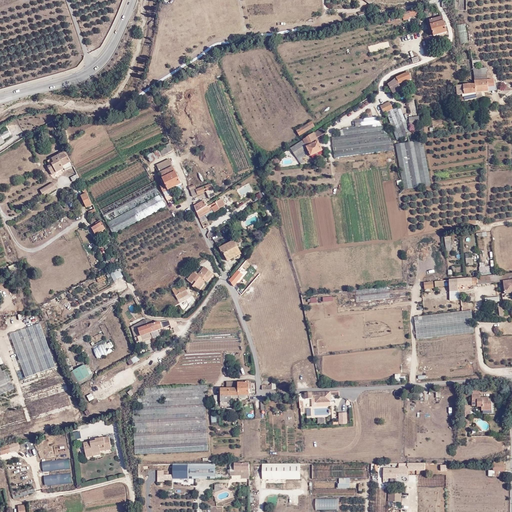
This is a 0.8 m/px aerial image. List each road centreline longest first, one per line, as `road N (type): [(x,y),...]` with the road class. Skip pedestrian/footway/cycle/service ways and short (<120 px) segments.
road 1 (residential): [(511,383),(263,395),(232,286),(220,282),(185,328)]
road 2 (secondary): [(0,98),(92,68),(132,0)]
